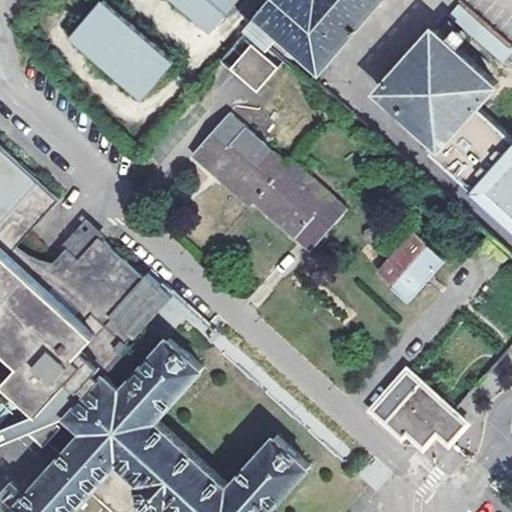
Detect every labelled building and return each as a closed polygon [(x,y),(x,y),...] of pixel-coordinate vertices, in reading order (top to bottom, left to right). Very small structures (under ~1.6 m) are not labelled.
[(181,0),(213,27),(237,0),(181,0)] [(272,0),(251,25),(315,81),(336,56),(378,93),(382,90),(415,51),(372,14),(383,0),(272,0)] [(74,37),(145,97),(176,62),(105,1),(74,37)] [(500,63),(511,50),(511,48),(462,1),(449,14),(500,63)] [(435,29),(415,51),(382,90),(443,145),(435,155),(511,224),(511,137),(477,107),(497,84),(435,29)] [(228,52),(254,75),(272,53),(246,31),(228,52)] [(292,159),(288,163),(229,111),(191,154),(222,182),(225,178),(252,202),(295,240),(307,226),(322,240),(349,210),(292,159)] [(86,432),(136,377),(116,359),(131,341),(105,318),(148,271),(103,231),(83,253),(77,248),(71,242),(58,257),(57,257),(56,257),(56,258),(55,258),(54,258),(53,258),(52,258),(51,258),(50,258),(49,258),(48,258),(47,259),(46,259),(45,259),(44,259),(43,259),(42,259),(41,259),(40,258),(39,258),(38,258),(37,258),(36,258),(35,258),(35,257),(34,257),(33,257),(32,257),(31,256),(30,256),(29,256),(29,255),(28,255),(27,255),(26,254),(25,254),(24,253),(23,253),(22,253),(22,252),(21,252),(21,251),(20,251),(19,250),(18,250),(18,249),(17,249),(16,248),(57,201),(0,147),(0,342),(23,364),(32,371),(15,389),(7,398),(18,408),(18,407),(34,420),(26,428),(45,445),(63,425),(58,421),(67,410),(72,414),(70,417),(86,432)] [(249,205),(252,202),(225,178),(222,182),(249,205)] [(310,253),(322,240),(307,226),(295,240),(310,253)] [(412,298),(445,261),(416,236),(383,274),(412,298)] [(511,258),(489,239),(471,261),(493,280),(511,258)] [(148,271),(105,318),(131,341),(177,289),(152,267),(148,271)] [(136,377),(86,432),(31,493),(15,511),(14,511),(75,511),(90,495),(108,511),(269,511),(311,465),(278,435),(230,487),(158,421),(205,369),(171,339),(136,377)] [(425,447),(438,433),(451,444),(468,425),(455,414),(408,372),(373,411),(404,437),(409,432),(425,447)]
